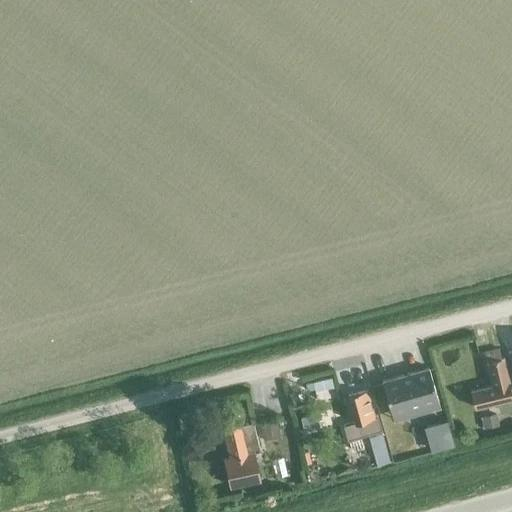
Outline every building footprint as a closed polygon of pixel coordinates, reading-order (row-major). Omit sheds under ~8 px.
[(470,390),(472,401),(474,407),(511,397),(502,356),(500,356),(498,348),(483,352),(491,385),(470,390)] [(381,381),(391,413),(437,399),(428,367),(381,381)] [(312,381),(314,390),(332,386),(330,377),(312,381)] [(356,422),(343,426),(347,441),(371,434),(383,431),(379,416),(375,417),(370,401),(367,390),(349,395),(356,422)] [(496,415),(480,419),(483,430),(499,427),(496,415)] [(261,479),(254,448),(260,447),(254,423),(242,426),(240,416),(222,420),(231,458),(226,459),(232,486),(261,479)] [(448,419),(423,426),(430,451),(455,444),(448,419)] [(277,420),(261,424),(265,441),(281,437),(277,420)] [(393,458),(385,431),(370,436),(378,462),(393,458)]
